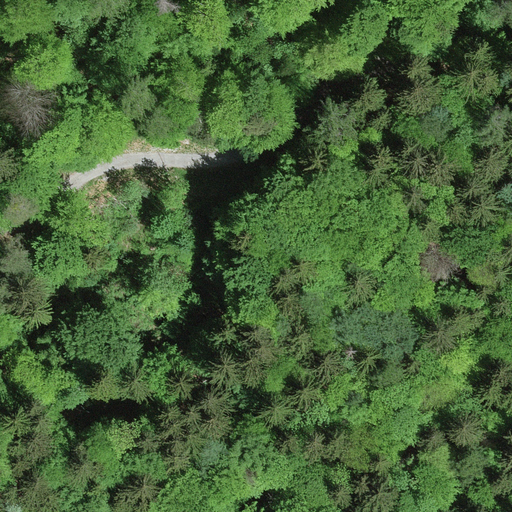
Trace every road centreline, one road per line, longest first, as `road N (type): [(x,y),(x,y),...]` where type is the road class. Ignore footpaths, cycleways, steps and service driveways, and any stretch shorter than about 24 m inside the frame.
road 1 (track): [(511,39),(384,100),(169,167),(0,183)]
road 2 (track): [(194,511),(428,440),(511,374)]
